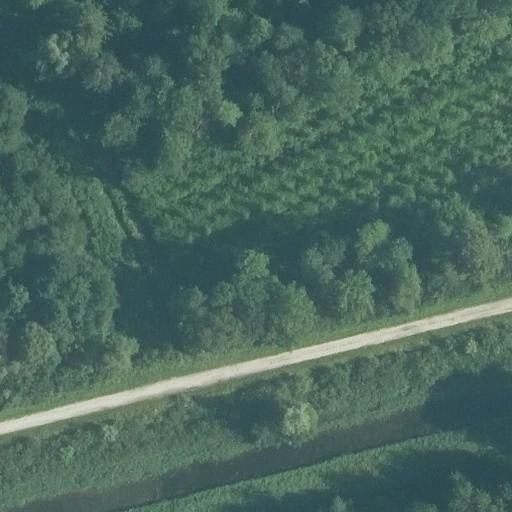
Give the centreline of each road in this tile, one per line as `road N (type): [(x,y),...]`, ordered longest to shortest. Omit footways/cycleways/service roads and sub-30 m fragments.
road 1 (track): [(0,432),(511,306)]
road 2 (track): [(511,442),(223,511)]
